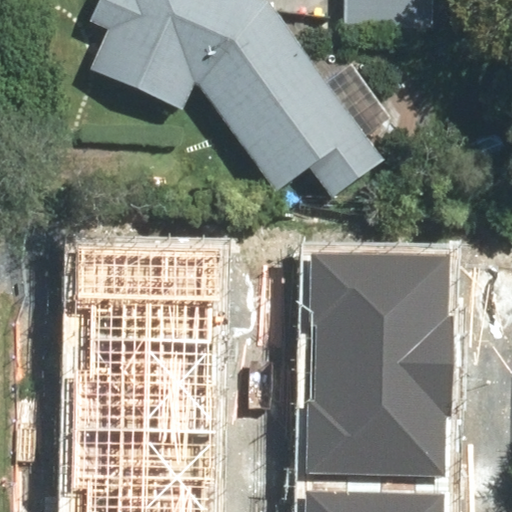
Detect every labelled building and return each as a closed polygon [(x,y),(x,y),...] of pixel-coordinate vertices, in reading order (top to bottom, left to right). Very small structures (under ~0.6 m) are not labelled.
[(97,0),(84,26),(104,37),(84,75),(181,119),(194,84),(270,201),(307,177),(332,215),(391,177),(367,139),(282,27),(251,0),(97,0)] [(340,0),(340,29),(467,29),(467,0),(340,0)] [(449,246),(316,242),(311,354),(458,359),(458,311),(447,311),(449,246)] [(207,511),(212,256),(82,254),(81,300),(94,304),(92,374),(74,374),(71,511),(207,511)] [(311,354),(307,468),(442,473),(445,407),(456,408),(458,359),(311,354)] [(444,511),(446,488),(313,484),(311,511),(444,511)]
